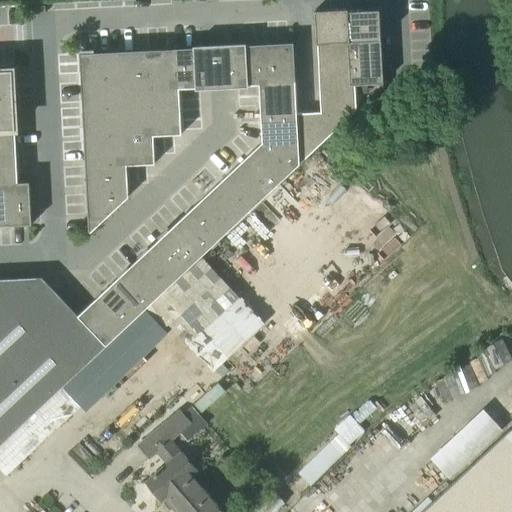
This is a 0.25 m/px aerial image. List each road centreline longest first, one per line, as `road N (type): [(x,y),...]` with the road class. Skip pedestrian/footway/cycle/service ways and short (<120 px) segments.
road 1 (unclassified): [(220,15),(225,127),(84,257),(55,258)]
road 2 (unclassified): [(43,36),(55,258)]
road 3 (unclassified): [(220,15),(42,24),(43,36)]
